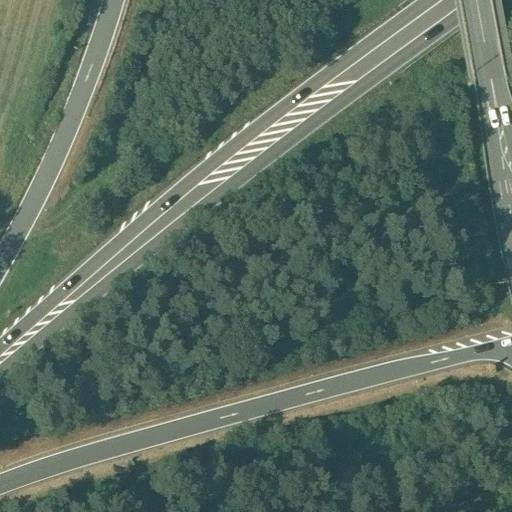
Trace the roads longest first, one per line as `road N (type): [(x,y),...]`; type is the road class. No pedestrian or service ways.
road 1 (trunk): [(0,374),(475,0)]
road 2 (trunk): [(430,0),(224,155),(0,346)]
road 3 (trunk): [(0,486),(108,451),(511,350)]
road 4 (trunk): [(114,0),(31,207),(0,263)]
road 5 (secondary): [(511,202),(474,0)]
